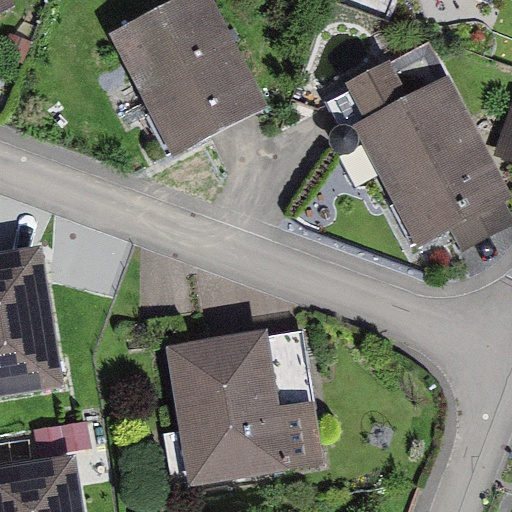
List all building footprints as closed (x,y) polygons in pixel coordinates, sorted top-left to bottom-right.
[(0,0),(0,11),(19,0),(0,0)] [(218,0),(170,0),(111,30),(174,153),(271,104),(218,0)] [(33,40),(12,34),(5,57),(26,64),(33,40)] [(511,193),(511,188),(433,36),(347,80),(352,89),(329,100),(341,123),(335,128),(332,134),(333,142),(338,149),(346,151),(354,149),(359,144),(360,134),(418,242),(511,193)] [(511,107),(496,154),(511,159),(511,107)] [(45,242),(0,249),(0,394),(70,382),(45,242)] [(270,325),(167,342),(190,483),(326,461),(304,329),(271,334),(270,325)] [(87,511),(77,450),(0,463),(0,511),(87,511)]
